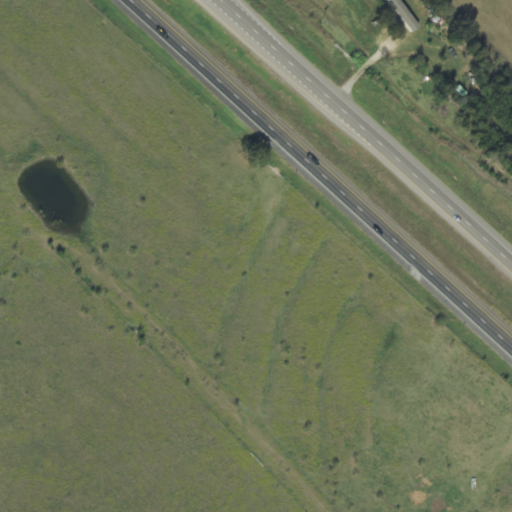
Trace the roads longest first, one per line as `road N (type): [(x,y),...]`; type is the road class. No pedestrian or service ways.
road 1 (trunk): [(130,0),(511,349)]
road 2 (trunk): [(511,257),(218,0)]
